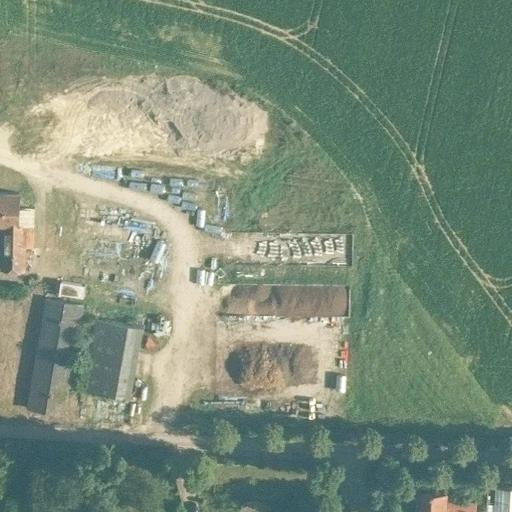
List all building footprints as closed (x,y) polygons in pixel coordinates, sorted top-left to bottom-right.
[(80,109),(81,74),(19,73),(18,152),(145,154),(146,110),(80,109)] [(368,173),(320,171),(268,170),(263,387),(363,390),(368,173)] [(33,246),(34,225),(19,224),(19,208),(20,193),(0,192),(0,224),(3,224),(1,270),(24,270),(25,245),(33,246)] [(84,359),(73,357),(81,309),(83,304),(47,297),(28,408),(63,414),(68,385),(79,387),(84,359)] [(84,389),(129,396),(141,325),(96,318),(84,389)] [(511,511),(511,487),(487,486),(485,511),(511,511)] [(417,511),(475,511),(476,502),(446,500),(447,492),(418,491),(417,511)]
